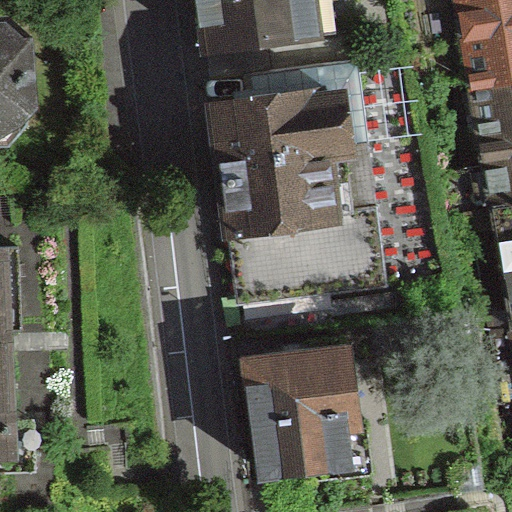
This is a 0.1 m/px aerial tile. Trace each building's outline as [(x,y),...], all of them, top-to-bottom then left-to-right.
[(351,0),(214,0),(220,40),(355,22),(351,0)] [(511,0),(467,0),(483,86),(511,81),(511,0)] [(0,131),(35,129),(65,100),(60,33),(39,13),(0,16),(0,131)] [(385,74),(228,95),(257,299),(404,279),(394,210),(382,212),(373,151),(395,148),(385,74)] [(511,81),(483,86),(501,198),(511,195),(511,81)] [(511,195),(501,198),(511,259),(511,195)] [(0,468),(54,468),(53,423),(37,423),(35,240),(0,240),(0,468)] [(252,497),(374,483),(358,357),(237,371),(252,497)]
